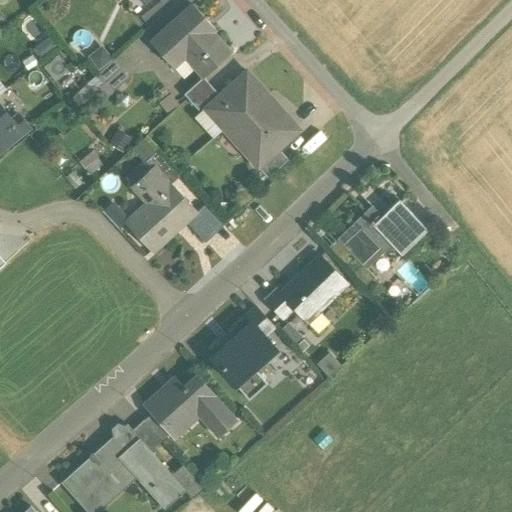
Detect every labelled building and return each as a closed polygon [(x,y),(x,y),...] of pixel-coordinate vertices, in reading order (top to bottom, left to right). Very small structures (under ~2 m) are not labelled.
[(208,22),(194,5),(152,42),(167,59),(178,48),(204,77),(231,53),(212,31),(210,33),(204,26),(208,22)] [(115,58),(98,74),(113,92),(131,76),(115,58)] [(220,95),(205,109),(206,110),(259,169),(279,150),(300,131),(247,71),(220,95)] [(204,77),(185,95),(201,114),(206,110),(205,109),(220,95),(204,77)] [(179,106),(170,95),(158,103),(167,114),(169,114),(179,106)] [(0,107),(0,135),(14,125),(9,119),(0,107)] [(29,129),(16,114),(9,119),(14,125),(0,135),(0,150),(1,152),(29,129)] [(109,145),(123,153),(131,139),(117,131),(109,145)] [(156,152),(143,139),(132,150),(143,163),(156,152)] [(279,150),(259,169),(268,179),(288,160),(279,150)] [(102,165),(92,152),(78,163),(89,176),(102,165)] [(179,178),(156,152),(145,162),(152,170),(154,169),(170,186),(179,178)] [(53,161),(59,167),(66,161),(59,155),(53,161)] [(170,186),(154,169),(152,170),(133,187),(147,203),(127,221),(153,250),(175,230),(173,227),(191,210),(170,186)] [(372,205),(337,238),(363,266),(388,241),(401,254),(427,230),(398,200),(382,216),(372,205)] [(104,211),(120,225),(127,218),(111,204),(104,211)] [(205,241),(224,225),(207,205),(187,222),(205,241)] [(347,283),(321,255),(281,292),(280,293),(293,308),(307,321),(347,283)] [(277,288),(265,300),(282,318),(293,308),(280,293),(281,292),(277,288)] [(256,306),(245,316),(250,322),(251,321),(264,335),(274,326),(256,306)] [(250,322),(210,357),(247,399),(267,383),(253,367),(262,359),(275,348),(264,335),(251,321),(250,322)] [(276,375),(262,359),(253,367),(267,383),(276,375)] [(234,420),(197,379),(187,388),(185,386),(183,388),(175,379),(146,404),(153,412),(171,432),(185,419),(189,424),(200,413),(218,434),(234,420)] [(153,412),(143,420),(161,440),(171,432),(153,412)] [(161,440),(143,420),(132,430),(131,431),(138,439),(139,438),(150,450),(161,440)] [(127,424),(125,426),(117,423),(111,428),(113,436),(111,438),(115,443),(116,441),(124,451),(138,439),(131,431),(132,430),(127,424)] [(138,439),(124,451),(116,441),(115,443),(111,438),(60,482),(77,501),(92,488),(106,504),(135,478),(163,509),(184,490),(185,489),(172,474),(150,450),(139,438),(138,439)] [(204,488),(183,465),(172,474),(185,489),(184,490),(192,499),(204,488)]
